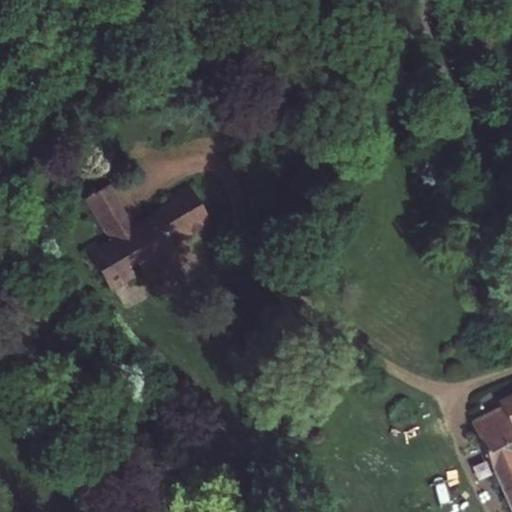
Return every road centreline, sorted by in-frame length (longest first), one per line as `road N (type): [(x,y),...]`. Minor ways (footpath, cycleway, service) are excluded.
road 1 (track): [(167,0),(0,199)]
road 2 (residential): [(457,0),(464,84),(511,209)]
